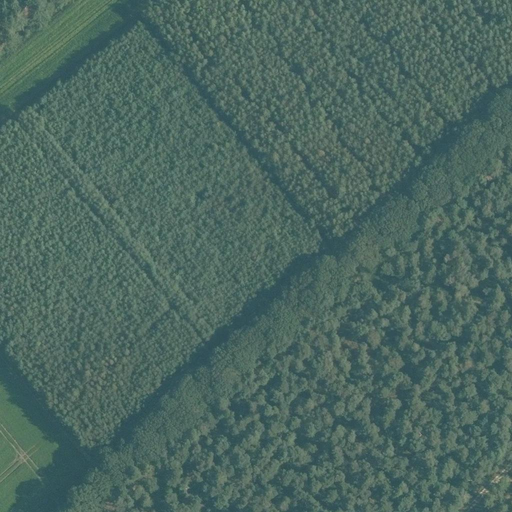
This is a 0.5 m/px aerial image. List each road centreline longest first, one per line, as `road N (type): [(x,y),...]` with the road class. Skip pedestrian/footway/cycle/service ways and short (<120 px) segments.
road 1 (track): [(69,511),(511,117)]
road 2 (track): [(0,357),(104,481)]
